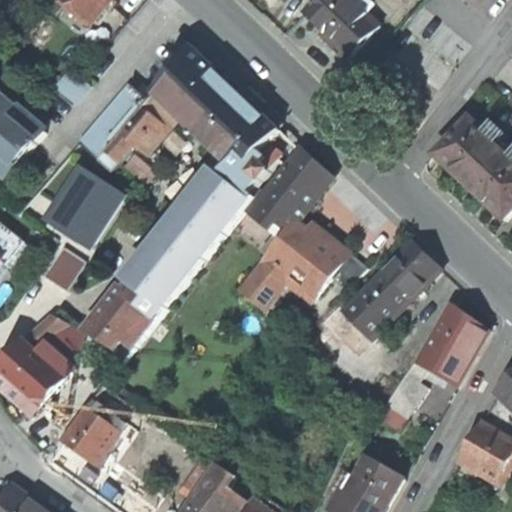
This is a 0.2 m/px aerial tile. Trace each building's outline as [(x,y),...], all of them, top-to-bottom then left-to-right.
[(61,0),(94,27),(116,0),(61,0)] [(383,30),(352,0),(325,0),(321,5),(310,17),(326,32),(322,36),(350,63),(383,30)] [(160,265),(131,295),(164,320),(175,306),(204,270),(259,202),(254,198),(266,183),(267,184),(274,176),(273,175),(283,163),(275,157),(268,151),(284,135),(259,112),(264,107),(268,103),(254,90),(246,99),(196,51),(161,94),(185,119),(224,161),(214,172),(223,182),(199,206),(204,211),(178,235),(182,238),(156,262),(160,265)] [(74,71),(56,92),(76,110),(94,89),(74,71)] [(102,163),(108,155),(153,103),(133,87),(82,146),(102,163)] [(185,119),(161,94),(153,103),(108,155),(123,168),(142,145),(151,153),(158,145),(160,147),(185,119)] [(0,170),(13,181),(50,135),(21,111),(19,112),(0,96),(0,170)] [(509,223),(511,220),(511,157),(474,122),(439,159),(509,223)] [(305,152),(254,213),(279,233),(289,221),(298,228),(301,224),(338,180),(305,152)] [(48,221),(101,257),(141,197),(88,162),(48,221)] [(0,272),(24,243),(0,223),(0,272)] [(348,263),(301,224),(298,228),(286,243),(280,238),(267,254),(273,259),(251,286),(274,304),(290,285),(304,296),(309,290),(319,298),(334,280),(348,263)] [(375,342),(445,272),(417,245),(347,315),(375,342)] [(348,263),(334,280),(351,293),(371,271),(353,256),(348,263)] [(204,270),(175,306),(192,319),(220,283),(204,270)] [(131,295),(125,290),(88,337),(109,348),(109,353),(126,367),(164,320),(131,295)] [(375,342),(347,315),(340,308),(325,325),(331,331),(360,358),(375,342)] [(460,389),(491,333),(457,308),(423,367),(433,373),(460,389)] [(56,316),(27,343),(41,355),(72,326),(56,316)] [(360,358),(331,331),(318,344),(347,372),(360,358)] [(41,355),(27,343),(0,373),(35,404),(62,374),(41,355)] [(433,373),(423,367),(418,363),(405,383),(419,393),(433,373)] [(419,393),(405,383),(388,407),(411,423),(427,399),(419,393)] [(511,384),(501,397),(511,407),(511,384)] [(107,388),(97,402),(121,419),(131,406),(107,388)] [(97,402),(65,445),(99,470),(121,440),(131,447),(141,434),(121,419),(97,402)] [(365,421),(375,428),(380,420),(371,413),(365,421)] [(511,471),(511,441),(483,426),(461,465),(503,488),(511,471)] [(390,511),(408,480),(371,459),(349,499),(343,496),(334,511),(333,511),(390,511)] [(182,494),(196,504),(218,475),(203,464),(182,494)] [(196,504),(190,511),(260,511),(234,493),(242,482),(223,468),(218,475),(196,504)] [(16,490),(0,511),(45,511),(46,511),(16,490)]
